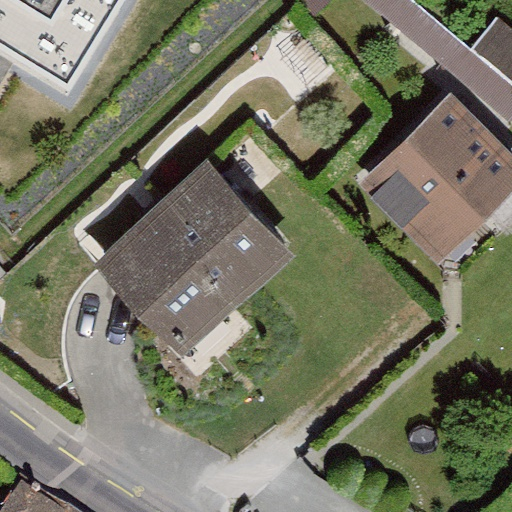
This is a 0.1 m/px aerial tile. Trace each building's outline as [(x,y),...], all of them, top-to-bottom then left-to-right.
[(109,0),(0,0),(0,18),(72,62),(109,0)] [(511,8),(504,1),(468,40),(425,0),(376,0),(506,122),(511,115),(511,8)] [(511,143),(455,86),(368,172),(443,247),(511,178),(511,143)] [(102,251),(183,339),(292,239),(210,151),(102,251)] [(0,511),(61,511),(0,478),(0,511)]
